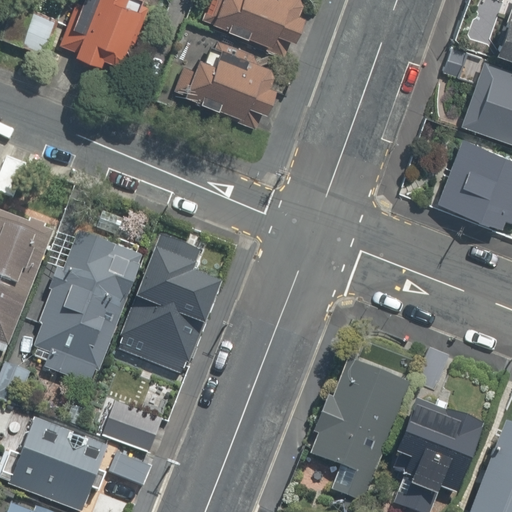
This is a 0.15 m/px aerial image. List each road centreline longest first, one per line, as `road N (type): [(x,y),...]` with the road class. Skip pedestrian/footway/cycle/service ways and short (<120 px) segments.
road 1 (residential): [(313,231),(0,105)]
road 2 (residential): [(206,511),(313,231)]
road 3 (residential): [(313,231),(399,0)]
road 4 (residential): [(511,307),(313,231)]
